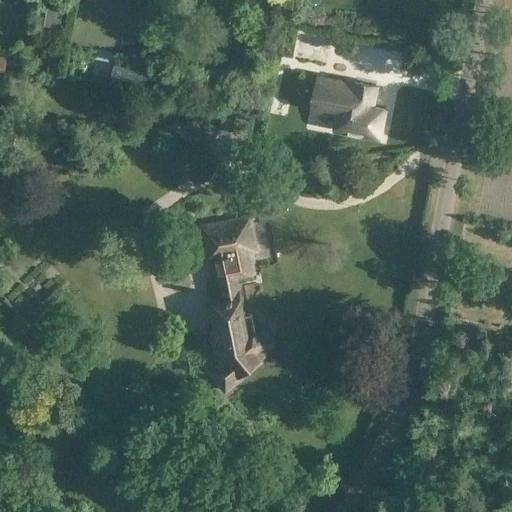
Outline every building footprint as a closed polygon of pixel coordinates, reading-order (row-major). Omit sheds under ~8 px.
[(62,8),(47,5),(43,29),(59,32),(62,8)] [(51,46),(49,61),(57,62),(59,47),(51,46)] [(55,76),(57,62),(49,61),(47,75),(55,76)] [(148,70),(114,63),(110,84),(144,90),(148,70)] [(321,78),(317,106),(335,109),(332,126),(377,134),(382,110),(368,107),(372,87),(321,78)] [(189,124),(185,122),(178,132),(205,150),(219,129),(196,114),(189,124)] [(249,134),(253,120),(235,116),(235,118),(222,115),(220,124),(232,127),(232,130),(249,134)] [(225,392),(264,360),(261,357),(269,350),(268,348),(275,342),(274,342),(276,340),(265,328),(255,330),(252,312),(245,313),(239,280),(253,278),(253,274),(256,273),(252,252),(259,251),(252,213),(197,223),(205,262),(209,261),(211,262),(214,278),(218,277),(222,299),(207,302),(213,331),(209,331),(214,358),(217,361),(206,370),(225,392)] [(0,268),(4,268),(8,264),(8,257),(3,253),(0,252),(0,268)]
